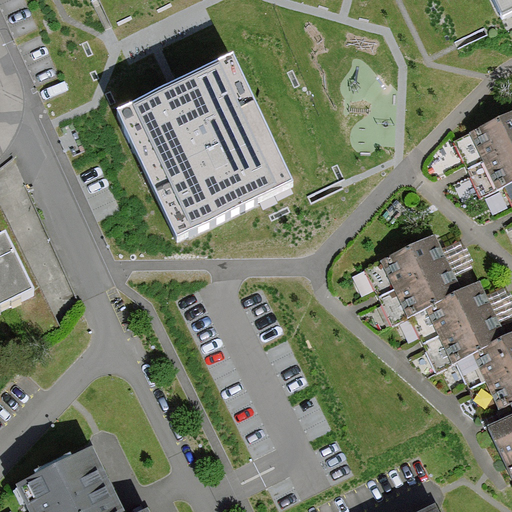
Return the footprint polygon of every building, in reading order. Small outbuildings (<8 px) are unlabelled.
[(511,0),(491,0),(500,17),(511,11),(511,0)] [(171,92),(117,118),(177,244),(292,189),(232,63),(180,88),(175,90),(171,92)] [(511,116),(487,128),(511,181),(511,116)] [(504,187),(511,183),(511,181),(487,128),(454,144),(480,198),(504,187)] [(0,242),(5,240),(32,295),(8,306),(26,344),(58,328),(0,210),(0,242)] [(434,237),(400,253),(427,309),(444,300),(462,292),(455,277),(470,270),(462,252),(457,243),(440,251),(434,237)] [(32,295),(5,240),(0,242),(0,310),(8,306),(32,295)] [(410,316),(427,309),(400,253),(366,270),(377,293),(392,325),(410,316)] [(462,292),(444,300),(471,356),(491,346),(506,339),(500,327),(498,324),(511,316),(511,309),(503,290),(484,298),(478,284),(462,292)] [(457,362),(471,356),(444,300),(427,309),(410,316),(421,339),(424,345),(427,352),(437,372),(457,362)] [(511,336),(506,339),(491,346),(511,390),(511,336)] [(503,412),(511,407),(511,390),(491,346),(471,356),(457,362),(485,421),(503,412)] [(511,478),(511,477),(511,407),(503,412),(506,420),(488,429),(511,478)] [(29,511),(121,511),(91,452),(18,488),(29,511)]
